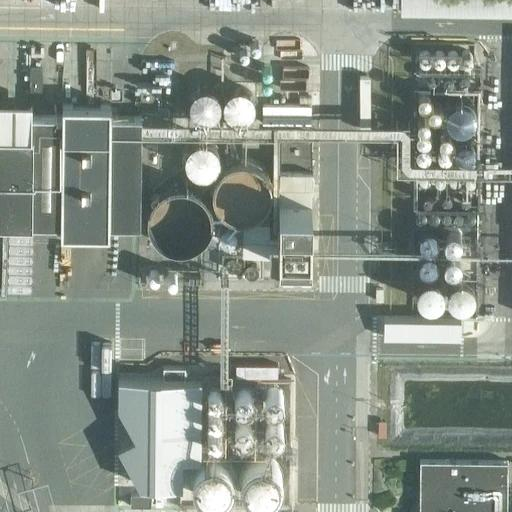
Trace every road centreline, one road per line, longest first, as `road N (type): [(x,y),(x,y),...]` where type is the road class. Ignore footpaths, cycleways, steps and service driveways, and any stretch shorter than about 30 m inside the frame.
road 1 (unknown): [(0,17),(350,30),(383,18),(511,17)]
road 2 (unknown): [(0,409),(49,429),(52,359),(75,326),(125,319),(342,325)]
